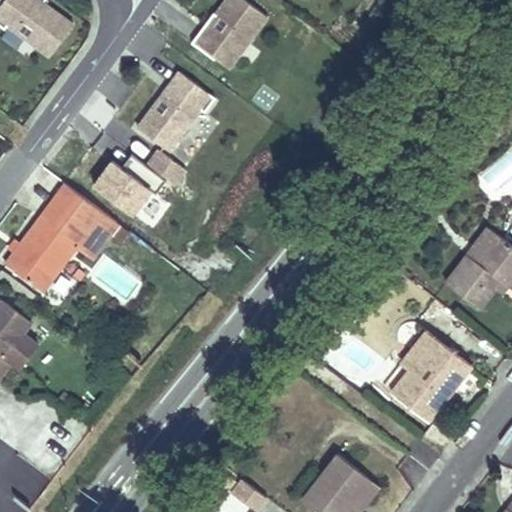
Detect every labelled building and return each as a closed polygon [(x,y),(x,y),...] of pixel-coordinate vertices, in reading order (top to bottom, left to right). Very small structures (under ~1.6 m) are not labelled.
[(49,63),(75,26),(39,0),(5,0),(0,8),(0,31),(4,35),(7,31),(49,63)] [(273,20),(244,0),(226,0),(192,49),(233,77),(273,20)] [(217,102),(179,74),(136,131),(171,157),(203,114),(206,116),(217,102)] [(511,149),(474,179),(498,209),(511,197),(511,149)] [(112,154),(92,184),(135,214),(156,184),(112,154)] [(116,218),(65,180),(53,196),(83,219),(72,233),(80,238),(76,244),(90,255),(109,228),(116,218)] [(5,261),(43,289),(76,244),(80,238),(72,233),(83,219),(53,196),(5,261)] [(128,227),(116,218),(109,228),(120,237),(128,227)] [(451,270),(486,295),(507,268),(511,270),(511,225),(506,222),(486,248),(473,239),(451,270)] [(0,373),(12,358),(6,353),(24,328),(32,318),(0,293),(0,373)] [(476,352),(440,325),(399,380),(436,407),(476,352)] [(24,328),(6,353),(12,358),(22,365),(40,341),(24,328)] [(335,511),(342,511),(374,467),(342,443),(306,490),(335,511)] [(354,511),(383,476),(374,467),(342,511),(354,511)] [(260,500),(270,486),(246,468),(236,482),(260,500)] [(511,511),(511,499),(502,511),(511,511)]
